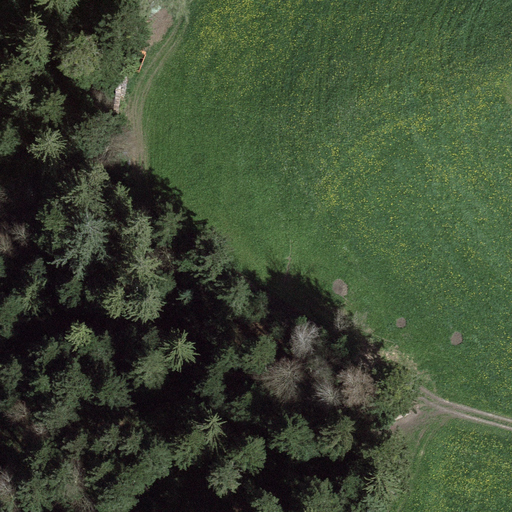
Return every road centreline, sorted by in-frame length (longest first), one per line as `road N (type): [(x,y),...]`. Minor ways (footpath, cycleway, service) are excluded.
road 1 (track): [(451,405),(407,410),(330,436),(284,438),(0,380)]
road 2 (track): [(169,225),(306,327),(451,405)]
